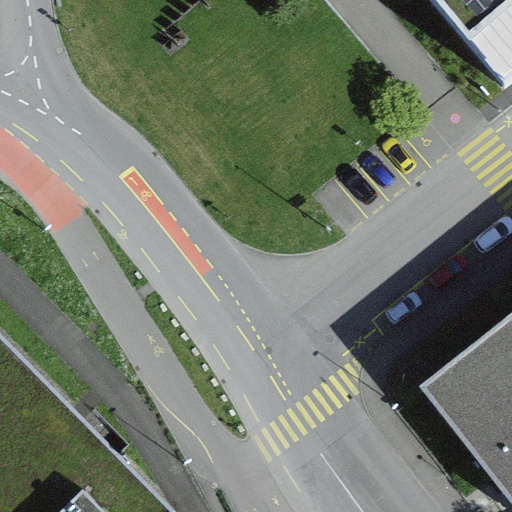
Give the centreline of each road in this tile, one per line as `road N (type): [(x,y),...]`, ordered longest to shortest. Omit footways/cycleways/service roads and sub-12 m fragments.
road 1 (residential): [(265,363),(113,165),(38,108)]
road 2 (unclassified): [(265,363),(511,163)]
road 3 (residential): [(371,511),(265,363)]
